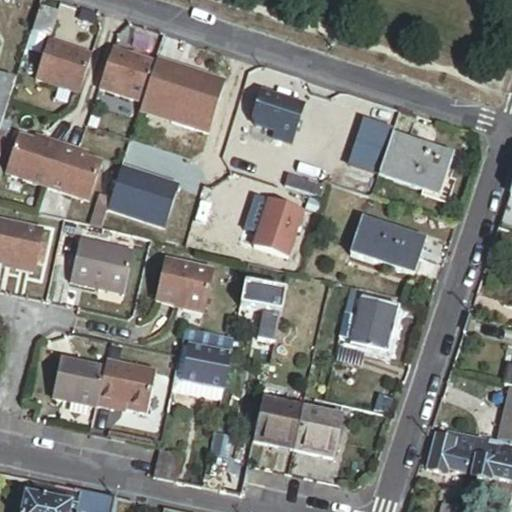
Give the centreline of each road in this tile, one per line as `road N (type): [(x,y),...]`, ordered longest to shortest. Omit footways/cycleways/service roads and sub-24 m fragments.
road 1 (residential): [(109,0),(507,133)]
road 2 (residential): [(507,133),(381,511)]
road 3 (residential): [(1,453),(273,511)]
road 4 (residential): [(1,453),(31,314)]
